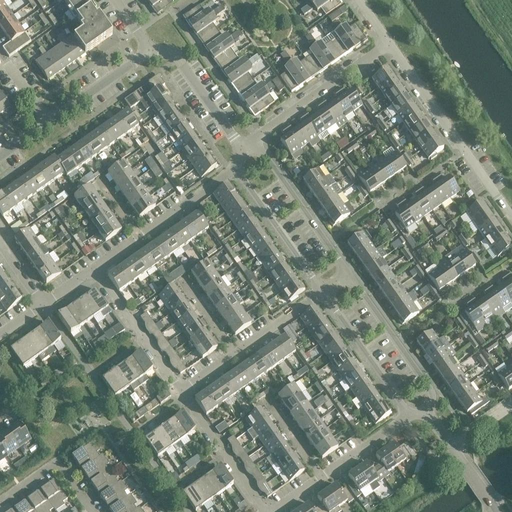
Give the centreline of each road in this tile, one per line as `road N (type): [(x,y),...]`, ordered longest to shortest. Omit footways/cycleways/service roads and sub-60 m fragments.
road 1 (residential): [(511,217),(386,42)]
road 2 (residential): [(93,268),(232,170)]
road 3 (residential): [(348,271),(254,136)]
road 4 (residential): [(424,408),(429,386),(348,271)]
road 5 (residential): [(254,136),(386,42)]
road 6 (residential): [(180,391),(93,268)]
road 7 (residential): [(319,291),(407,413)]
road 8 (residential): [(232,170),(319,291)]
road 9 (residential): [(265,511),(180,391)]
road 10 (residential): [(242,148),(175,52),(146,50)]
road 11 (residential): [(88,511),(54,463),(0,501)]
road 12 (residential): [(48,121),(146,50)]
